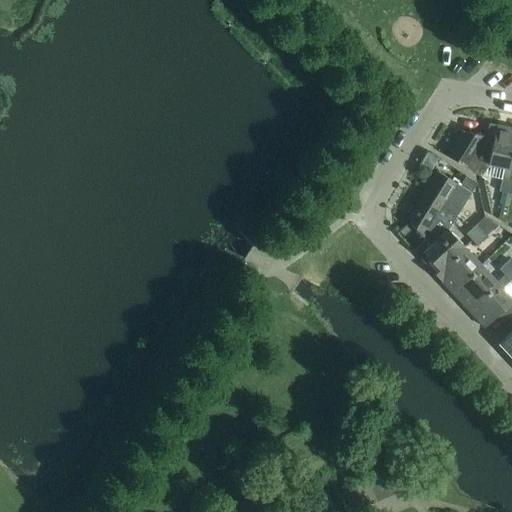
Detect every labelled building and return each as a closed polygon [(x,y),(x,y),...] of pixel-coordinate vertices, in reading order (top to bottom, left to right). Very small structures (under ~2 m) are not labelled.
[(487,165),(496,124),(488,123),(485,136),(462,131),(446,155),(463,166),(480,177),(488,165),(487,165)] [(511,127),(496,124),(487,165),(488,165),(503,168),(498,191),(506,192),(509,178),(511,170),(511,163),(511,127)] [(460,186),(458,184),(436,171),(422,194),(455,215),(470,192),(476,182),(466,176),(460,186)] [(446,229),(455,215),(422,194),(406,219),(425,239),(412,250),(417,255),(445,228),(446,229)] [(471,239),(490,221),(484,217),(466,233),(471,239)] [(476,245),(487,235),(498,225),(490,221),(471,239),(476,245)] [(438,269),(463,246),(446,229),(445,228),(417,255),(424,263),(429,259),(438,269)] [(451,292),(479,264),(463,246),(438,269),(434,273),(451,292)] [(503,274),(511,265),(511,262),(509,259),(498,268),(503,274)] [(467,309),(495,282),(479,264),(451,292),(467,309)] [(502,323),(511,313),(511,299),(501,288),(510,280),(511,277),(511,265),(503,274),(495,282),(467,309),(483,327),(495,316),(502,323)] [(511,357),(511,330),(499,343),(511,357)] [(367,481),(350,488),(359,508),(376,500),(367,481)]
